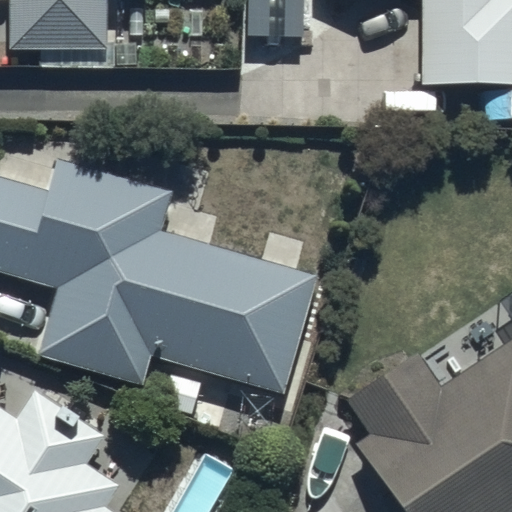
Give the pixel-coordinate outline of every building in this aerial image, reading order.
[(0,0),(0,55),(110,55),(110,44),(120,44),(120,0),(0,0)] [(511,0),(408,0),(408,91),(496,91),(495,116),(509,116),(509,91),(511,90),(511,0)] [(138,361),(271,400),(305,281),(146,237),(157,197),(42,164),(32,196),(0,186),(0,281),(43,294),(24,361),(129,391),(138,361)] [(511,511),(511,294),(409,364),(404,357),(333,404),(356,439),(340,449),(382,511),(511,511)] [(93,511),(106,491),(73,469),(91,442),(21,395),(2,424),(0,422),(0,511),(93,511)]
